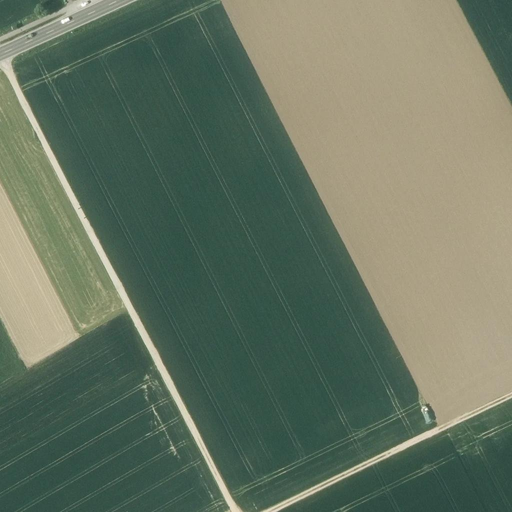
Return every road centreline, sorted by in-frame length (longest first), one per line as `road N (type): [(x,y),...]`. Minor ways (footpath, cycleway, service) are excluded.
road 1 (track): [(0,56),(235,511)]
road 2 (track): [(272,511),(511,396)]
road 3 (secondary): [(0,55),(123,0)]
